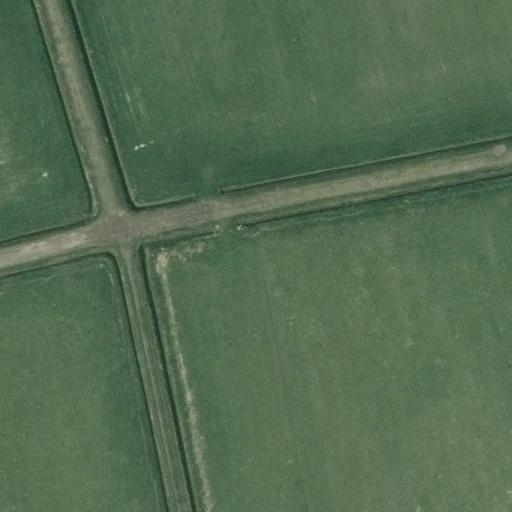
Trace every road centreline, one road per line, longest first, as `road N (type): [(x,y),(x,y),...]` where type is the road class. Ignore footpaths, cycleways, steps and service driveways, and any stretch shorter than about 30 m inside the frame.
road 1 (track): [(52,0),(123,230),(181,511)]
road 2 (track): [(0,260),(511,154)]
